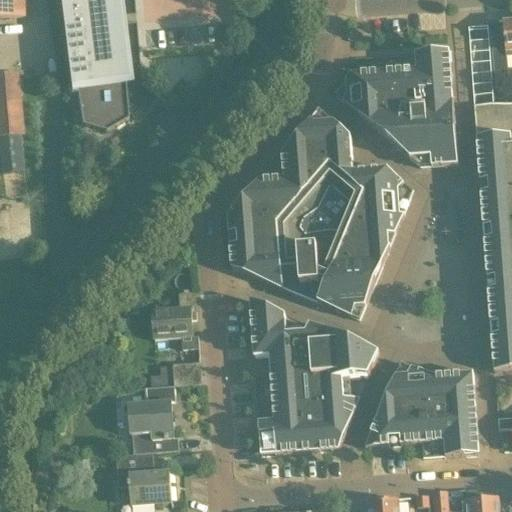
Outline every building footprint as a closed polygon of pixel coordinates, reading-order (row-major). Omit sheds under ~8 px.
[(0,0),(0,19),(23,18),(21,0),(0,0)] [(61,0),(64,16),(113,10),(119,9),(118,0),(61,0)] [(113,10),(64,16),(82,127),(106,134),(128,122),(126,102),(121,32),(115,33),(115,26),(115,25),(119,25),(118,17),(114,17),(113,10)] [(506,59),(511,58),(511,23),(503,24),(506,59)] [(450,54),(415,57),(416,72),(351,77),(334,97),(367,125),(421,172),(427,171),(458,169),(450,54)] [(0,138),(20,137),(22,137),(16,75),(0,76),(0,138)] [(511,106),(485,109),(475,110),(480,176),(486,262),(494,375),(511,373),(511,106)] [(228,219),(232,275),(283,297),(359,328),(389,257),(415,195),(389,172),(354,174),(351,140),(320,113),(282,157),(284,181),(260,182),(228,219)] [(20,137),(0,138),(0,171),(0,176),(24,174),(21,149),(20,137)] [(152,316),(154,343),(194,340),(193,323),(198,322),(196,296),(180,297),(181,314),(152,316)] [(274,423),(259,424),(261,459),(339,453),(360,402),(344,404),(343,384),(369,382),(379,357),(309,328),(305,337),(286,339),(285,317),(250,302),(254,360),(270,359),(271,376),(274,423)] [(173,368),(175,389),(202,387),(201,366),(173,368)] [(423,462),(480,458),(474,377),(435,380),(401,366),(366,451),(422,447),(423,454),(423,462)] [(152,439),(153,456),(179,454),(178,441),(174,442),(171,406),(176,406),(175,389),(150,392),(151,407),(133,408),(135,441),(152,439)] [(155,477),(153,456),(117,459),(120,490),(131,490),(133,508),(173,505),(170,475),(155,477)] [(435,497),(436,511),(500,511),(499,501),(468,503),(468,511),(451,511),(450,496),(435,497)] [(417,511),(428,510),(427,500),(417,501),(417,511)] [(370,504),(370,511),(400,511),(400,502),(370,504)]
